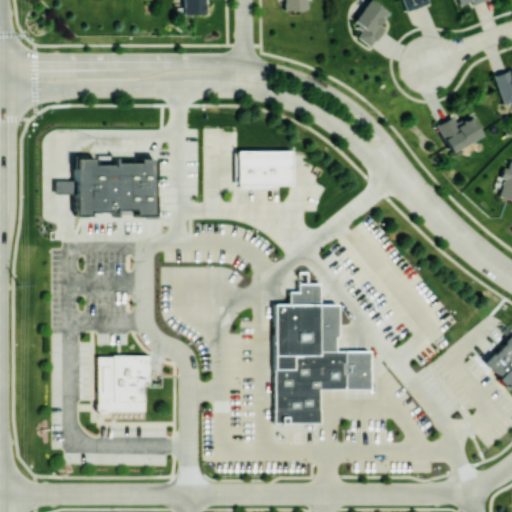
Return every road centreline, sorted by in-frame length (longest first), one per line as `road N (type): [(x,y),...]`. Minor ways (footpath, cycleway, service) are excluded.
road 1 (residential): [(189,493),(469,487)]
road 2 (secondary): [(1,511),(0,231)]
road 3 (residential): [(244,61),(289,71),(345,101),(377,130),(399,167)]
road 4 (residential): [(58,88),(242,89)]
road 5 (residential): [(242,89),(306,106),(399,167)]
road 6 (residential): [(244,61),(76,60)]
road 7 (residential): [(25,493),(189,493)]
road 8 (residential): [(399,167),(460,235),(511,273)]
